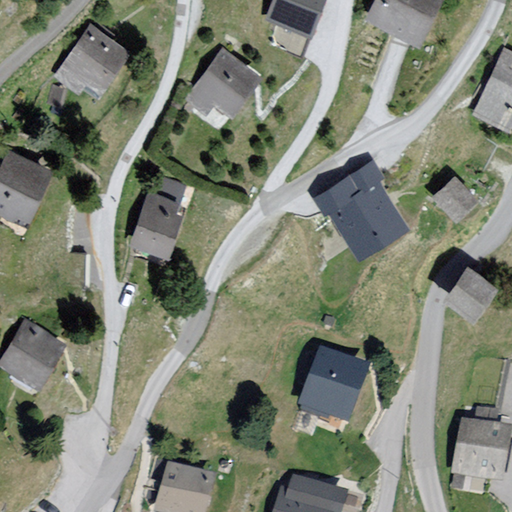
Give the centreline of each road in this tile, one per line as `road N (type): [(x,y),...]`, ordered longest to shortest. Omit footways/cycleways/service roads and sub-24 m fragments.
road 1 (residential): [(106,479),(246,224),(312,173),(397,131),(463,74),(497,0)]
road 2 (residential): [(106,479),(99,422),(115,326),(103,217),(181,43),(186,0)]
road 3 (residential): [(438,511),(420,414),(440,286),(511,204)]
